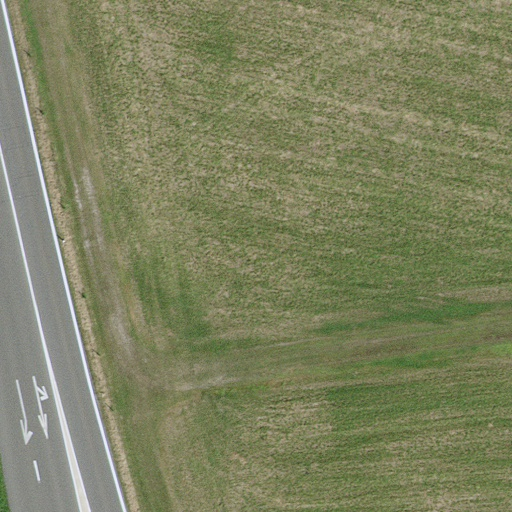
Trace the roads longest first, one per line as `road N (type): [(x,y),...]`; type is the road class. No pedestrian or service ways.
road 1 (track): [(42,0),(118,334),(139,366),(191,373),(511,330)]
road 2 (primary): [(0,191),(82,511)]
